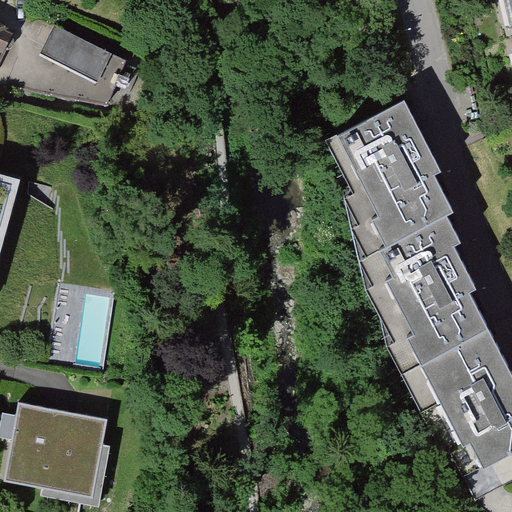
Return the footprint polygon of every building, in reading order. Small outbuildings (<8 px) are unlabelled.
[(0,13),(0,54),(15,21),(0,13)] [(6,86),(105,104),(125,61),(112,54),(55,25),(36,16),(6,86)] [(455,451),(481,501),(511,484),(511,367),(471,289),(478,285),(455,241),(462,238),(459,233),(447,209),(454,206),(435,168),(441,165),(438,160),(405,97),(323,139),(355,199),(348,203),(363,231),(356,234),(370,261),(363,264),(376,290),(370,293),(397,345),(391,348),(446,455),(455,451)] [(0,254),(19,180),(0,175),(0,254)] [(22,402),(6,482),(99,501),(115,421),(22,402)]
